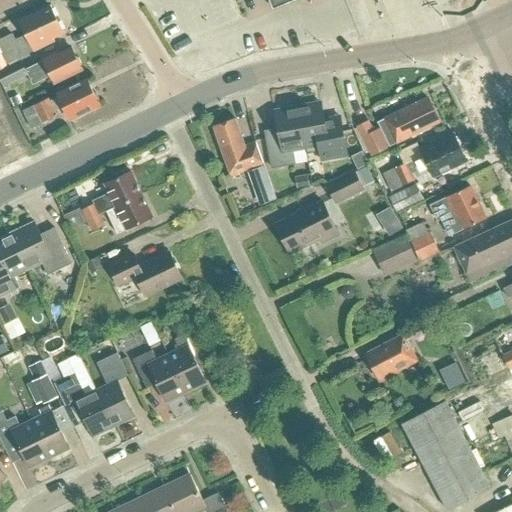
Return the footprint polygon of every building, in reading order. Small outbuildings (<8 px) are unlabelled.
[(15,40),(13,34),(0,39),(0,45),(8,62),(53,41),(52,37),(63,32),(51,7),(20,22),(27,35),(15,40)] [(21,61),(0,71),(0,78),(4,86),(28,74),(32,83),(51,74),(55,83),(82,69),(81,67),(82,63),(78,56),(76,56),(71,48),(59,54),(57,52),(25,68),(21,61)] [(23,110),(32,128),(57,115),(55,111),(64,106),(70,119),(100,105),(98,102),(99,99),(96,93),(93,92),(87,79),(58,94),(59,96),(50,101),(48,98),(23,110)] [(11,99),(14,106),(23,102),(20,95),(11,99)] [(440,122),(428,97),(395,113),(398,119),(380,128),(389,146),(407,138),(440,122)] [(298,107),(306,147),(319,145),(322,160),(347,155),(341,124),(329,126),(325,124),(321,103),(298,107)] [(306,147),(298,107),(275,111),(279,132),(277,136),(267,137),(273,167),(295,163),(292,150),(306,147)] [(245,146),(236,118),(213,126),(231,175),(263,164),(256,142),(245,146)] [(389,148),(379,128),(362,137),(372,157),(389,148)] [(454,133),(421,149),(424,156),(413,161),(420,175),(431,170),(434,176),(467,161),(454,133)] [(382,174),(391,192),(415,180),(406,162),(382,174)] [(324,184),(335,205),(364,191),(361,186),(372,181),(365,167),(354,172),(353,171),(324,184)] [(107,210),(142,194),(131,171),(105,183),(109,193),(92,201),(94,204),(82,209),(81,207),(64,215),(70,229),(88,221),(87,220),(100,213),(107,210)] [(296,177),(298,187),(311,185),(309,174),(296,177)] [(389,197),(397,214),(423,201),(416,185),(389,197)] [(486,218),(470,186),(445,197),(446,198),(431,205),(438,220),(441,218),(449,235),(464,228),(465,228),(486,218)] [(142,194),(107,210),(118,233),(153,217),(142,194)] [(321,243),(338,234),(322,201),(280,222),(294,251),(318,239),(321,243)] [(87,220),(88,221),(92,230),(105,224),(100,213),(87,220)] [(511,220),(454,247),(470,283),(511,263),(511,260),(509,254),(511,253),(511,220)] [(11,232),(28,269),(42,262),(48,274),(72,263),(55,227),(41,234),(34,221),(11,232)] [(417,254),(420,261),(440,252),(430,232),(428,233),(423,222),(405,231),(408,236),(409,235),(417,254)] [(28,269),(11,232),(0,237),(0,296),(20,287),(15,275),(28,269)] [(409,235),(408,236),(406,236),(405,235),(372,250),(385,277),(418,261),(415,255),(417,254),(409,235)] [(146,295),(182,278),(175,263),(174,263),(168,252),(139,266),(133,253),(109,264),(119,286),(137,277),(146,295)] [(87,262),(92,272),(103,268),(99,257),(87,262)] [(182,306),(180,295),(165,297),(166,309),(182,306)] [(0,308),(0,314),(5,324),(4,325),(9,334),(15,331),(17,335),(10,338),(11,339),(25,333),(18,318),(17,319),(9,304),(0,308)] [(57,321),(60,328),(66,326),(69,320),(68,317),(57,321)] [(206,381),(197,363),(208,358),(194,330),(175,339),(180,349),(169,355),(186,391),(206,381)] [(404,334),(366,353),(380,380),(418,360),(404,334)] [(0,335),(0,354),(8,351),(0,335)] [(186,391),(169,355),(158,360),(153,350),(134,359),(148,387),(158,382),(167,400),(186,391)] [(114,426),(135,416),(117,380),(128,375),(117,352),(97,362),(108,384),(97,389),(114,426)] [(47,374),(41,361),(28,367),(35,381),(47,374)] [(114,426),(97,389),(86,395),(75,373),(55,383),(66,405),(76,400),(93,436),(114,426)] [(47,374),(35,381),(26,385),(36,405),(42,402),(43,405),(58,397),(47,374)] [(403,424),(447,510),(490,487),(446,401),(403,424)] [(70,450),(52,411),(49,405),(39,410),(41,415),(31,419),(50,459),(70,450)] [(7,421),(6,419),(2,411),(0,412),(0,437),(13,463),(24,458),(29,470),(50,459),(31,419),(20,425),(16,417),(7,421)] [(387,432),(364,442),(373,465),(396,455),(387,432)] [(505,453),(511,450),(511,435),(500,440),(505,453)] [(228,511),(227,508),(220,495),(204,503),(190,474),(111,511),(228,511)]
